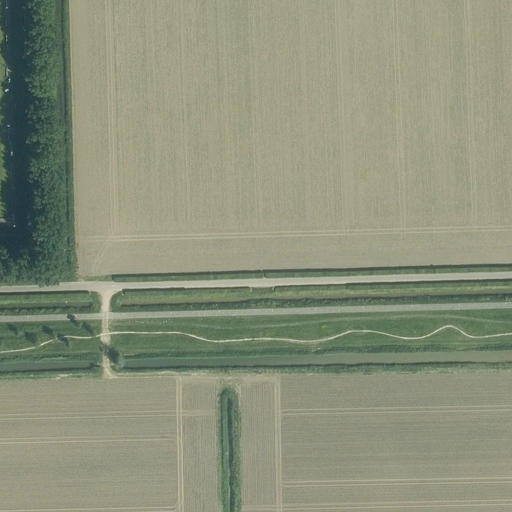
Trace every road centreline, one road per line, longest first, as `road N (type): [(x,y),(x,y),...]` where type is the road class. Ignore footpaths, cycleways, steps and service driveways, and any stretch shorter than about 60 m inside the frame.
road 1 (unknown): [(0,335),(62,323),(226,330),(421,315),(511,322)]
road 2 (unclassified): [(0,289),(511,274)]
